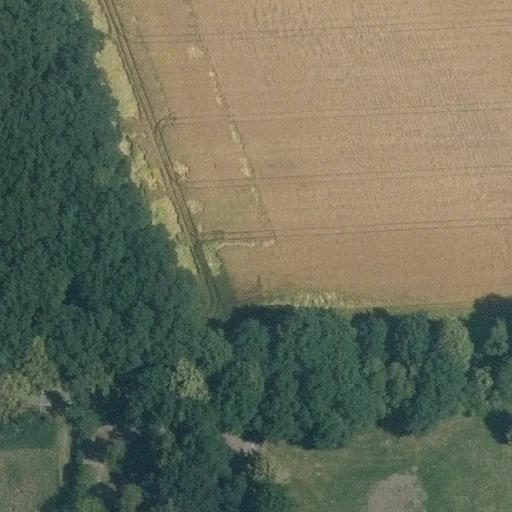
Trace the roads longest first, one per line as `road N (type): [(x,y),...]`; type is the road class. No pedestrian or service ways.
road 1 (track): [(57,0),(200,387)]
road 2 (unclassified): [(511,375),(200,387)]
road 3 (unclassified): [(200,387),(0,397)]
road 4 (residential): [(200,387),(246,511)]
